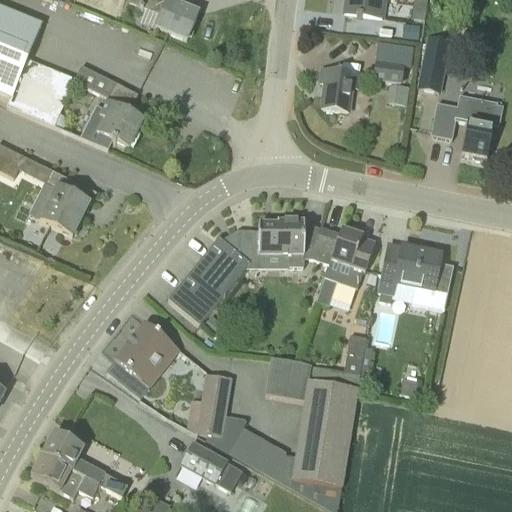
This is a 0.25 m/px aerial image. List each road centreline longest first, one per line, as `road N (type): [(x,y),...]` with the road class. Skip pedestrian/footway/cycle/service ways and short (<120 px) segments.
road 1 (tertiary): [(0,473),(40,401),(186,212),(236,181),(273,172)]
road 2 (residential): [(511,216),(273,172)]
road 3 (tertiary): [(273,172),(290,0)]
